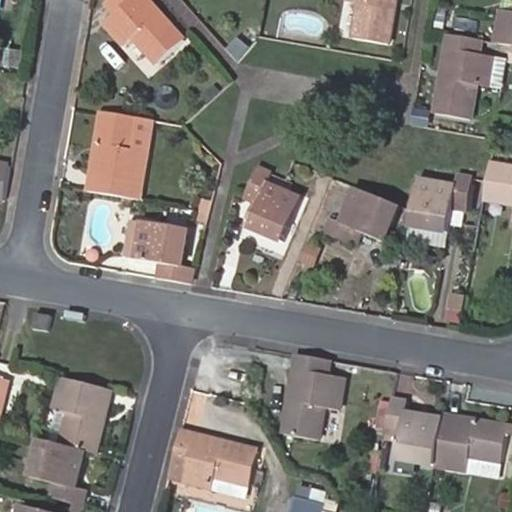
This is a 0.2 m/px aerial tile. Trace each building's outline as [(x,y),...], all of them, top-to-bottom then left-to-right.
[(107,24),(128,47),(137,38),(160,65),(187,41),(150,0),(112,0),(107,5),(117,15),(110,23),(107,24)] [(354,39),(389,45),(396,0),(348,0),(348,3),(360,5),(354,39)] [(511,0),(505,0),(503,12),(511,13),(511,0)] [(498,45),(511,47),(511,13),(503,12),(498,45)] [(242,42),(250,48),(257,40),(249,33),(242,42)] [(484,42),(449,36),(436,116),(474,123),(480,87),(492,89),(497,59),(481,56),(484,42)] [(497,59),(492,89),(501,90),(506,61),(497,59)] [(431,87),(422,85),(419,100),(428,101),(431,87)] [(91,192),(141,201),(154,123),(103,114),(91,192)] [(0,202),(9,204),(15,167),(0,164),(0,202)] [(511,168),(494,165),(487,203),(511,206),(511,168)] [(257,169),(247,193),(244,200),(259,206),(249,229),(287,245),(306,201),(270,185),(273,176),(257,169)] [(458,190),(419,182),(414,213),(408,242),(448,249),(454,212),(469,215),(475,182),(460,179),(458,190)] [(403,209),(359,191),(345,226),(334,221),(328,235),(358,248),(364,234),(388,244),(403,209)] [(202,200),(200,211),(212,213),(214,202),(202,200)] [(212,213),(200,211),(199,221),(209,223),(212,213)] [(129,260),(135,221),(124,219),(118,258),(129,260)] [(159,280),(195,286),(198,271),(185,268),(191,230),(135,221),(129,260),(162,265),(159,280)] [(452,311),(466,313),(470,296),(456,294),(452,311)] [(51,331),(53,317),(38,315),(35,329),(51,331)] [(333,362),(299,356),(287,436),(322,443),(327,409),(342,412),(347,379),(330,377),(333,362)] [(0,423),(11,381),(0,378),(0,423)] [(88,451),(97,454),(113,391),(64,379),(56,411),(61,412),(53,443),(88,451)] [(389,429),(389,433),(403,435),(399,461),(438,467),(446,421),(407,414),(409,404),(395,401),(394,405),(391,422),(389,429)] [(391,422),(394,405),(383,403),(379,428),(389,429),(391,422)] [(446,421),(438,467),(470,473),(473,459),(504,464),(509,435),(510,428),(446,417),(446,421)] [(183,432),(175,465),(189,468),(186,482),(215,490),(218,479),(252,488),(260,453),(183,432)] [(75,505),(89,508),(92,494),(78,491),(88,451),(53,443),(42,440),(33,478),(52,484),(49,498),(75,505)] [(381,476),(384,459),(371,456),(369,474),(381,476)] [(473,459),(470,473),(502,479),(504,464),(473,459)] [(252,488),(218,479),(215,490),(249,499),(252,488)]
